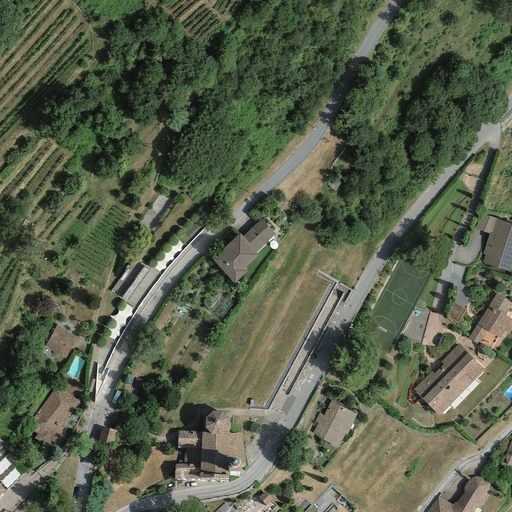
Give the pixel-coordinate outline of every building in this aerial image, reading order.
[(253,212),(210,258),(231,278),(274,232),(253,212)] [(511,257),(511,225),(492,220),(478,265),(507,274),(511,257)] [(190,236),(183,229),(165,250),(172,257),(190,236)] [(335,307),(340,298),(346,301),(352,289),(282,250),(214,373),(279,409),(335,307)] [(149,271),(134,258),(111,290),(127,302),(149,271)] [(511,316),(511,306),(495,296),(467,339),(489,353),(511,316)] [(455,299),(447,313),(459,319),(467,305),(455,299)] [(126,313),(118,308),(105,332),(113,337),(126,313)] [(56,325),(44,346),(65,358),(77,336),(56,325)] [(481,367),(467,353),(421,398),(435,412),(481,367)] [(56,390),(28,434),(51,449),(79,405),(56,390)] [(351,413),(326,401),(310,435),(335,447),(351,413)] [(170,483),(224,484),(224,477),(233,477),(234,465),(241,465),(237,437),(225,436),(225,416),(200,416),(198,442),(174,442),(174,451),(183,452),(182,467),(171,467),(170,483)] [(115,431),(102,429),(100,441),(112,444),(115,431)] [(511,440),(503,455),(503,469),(511,464),(511,440)] [(474,511),(487,485),(473,477),(466,483),(463,496),(450,507),(439,500),(429,511),(474,511)] [(225,497),(214,508),(218,511),(264,511),(277,500),(261,483),(235,507),(225,497)]
